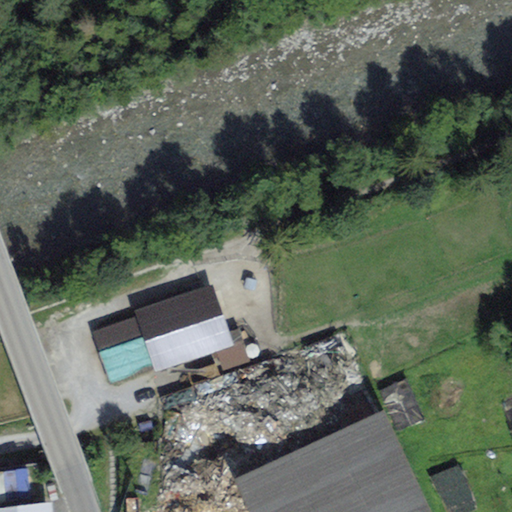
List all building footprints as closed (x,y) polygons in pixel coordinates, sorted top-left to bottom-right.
[(221,341),(205,294),(99,331),(105,348),(152,332),(162,362),(216,344),(224,368),(244,362),(236,336),(221,341)] [(386,386),(399,423),(424,414),(412,378),(386,386)] [(170,405),(212,393),(207,379),(166,391),(170,405)] [(425,511),(379,411),(228,480),(242,511),(425,511)] [(464,462),(446,469),(461,511),(462,511),(480,505),(464,462)] [(0,511),(18,511),(41,510),(37,465),(0,469),(0,511)] [(438,479),(450,511),(458,508),(446,476),(438,479)]
